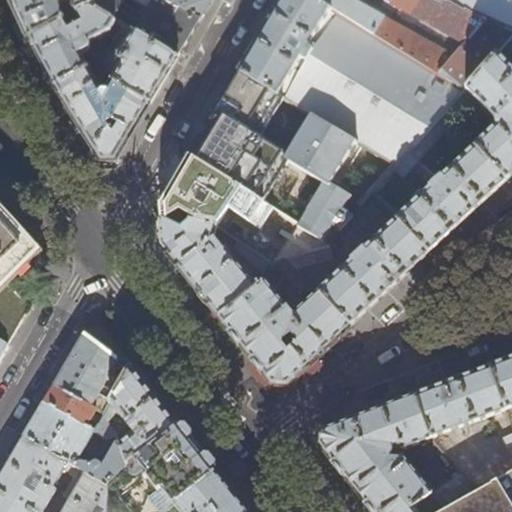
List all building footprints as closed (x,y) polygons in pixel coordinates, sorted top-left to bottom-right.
[(90,8),(95,0),(10,0),(18,16),(29,39),(90,8)] [(194,29),(199,19),(166,0),(153,0),(141,21),(123,11),(129,0),(95,0),(90,8),(115,22),(123,27),(177,58),(187,40),(194,29)] [(210,0),(166,0),(199,19),(202,15),(210,0)] [(462,91),(315,0),(279,0),(264,27),(238,70),(282,97),(312,115),(356,142),(371,152),(394,166),(406,153),(462,91)] [(448,0),(315,0),(462,91),(495,53),(511,34),(511,30),(479,12),(470,9),(448,0)] [(448,0),(470,9),(474,0),(448,0)] [(511,0),(474,0),(470,9),(479,12),(511,30),(511,0)] [(102,63),(106,56),(97,51),(90,54),(88,51),(91,47),(91,45),(91,43),(90,40),(110,31),(115,22),(90,8),(29,39),(41,63),(55,87),(102,63)] [(153,99),(177,58),(123,27),(119,34),(130,39),(118,60),(123,62),(120,67),(116,65),(109,78),(111,81),(149,105),(153,99)] [(473,98),(495,121),(496,128),(473,148),(506,181),(511,175),(511,70),(495,53),(462,91),(406,153),(415,160),(473,98)] [(133,132),(149,105),(111,81),(109,78),(102,63),(55,87),(70,113),(101,163),(116,163),(133,132)] [(258,135),(282,97),(238,70),(203,131),(187,157),(222,179),(262,203),(287,161),(324,184),(325,182),(285,158),(288,154),(258,135)] [(329,185),(356,142),(312,115),(288,154),(285,158),(325,182),(329,185)] [(394,222),(425,256),(466,218),(506,181),(473,148),(422,196),(419,192),(413,197),(417,201),(394,222)] [(362,205),(394,166),(371,152),(338,191),(348,196),(362,205)] [(262,203),(187,157),(171,185),(158,207),(160,220),(166,218),(179,213),(192,221),(190,225),(217,229),(230,213),(262,230),(274,209),(262,203)] [(324,184),(299,225),(321,239),(331,224),(340,230),(353,215),(341,208),(348,196),(338,191),(329,185),(325,182),(324,184)] [(0,341),(8,346),(15,332),(27,312),(30,308),(5,284),(37,252),(27,240),(0,210),(0,341)] [(184,273),(247,353),(272,384),(287,385),(347,329),(315,294),(291,316),(263,281),(254,288),(225,253),(227,251),(222,246),(219,249),(213,242),(217,229),(190,225),(182,230),(166,223),(166,218),(160,220),(160,227),(162,246),(184,273)] [(425,256),(394,222),(343,269),(340,265),(334,270),(337,274),(315,294),(347,329),(389,290),(425,256)] [(240,256),(266,273),(270,264),(244,248),(240,256)] [(273,264),(302,293),(311,285),(287,260),(273,264)] [(108,376),(117,362),(127,373),(128,371),(132,368),(101,329),(86,331),(67,363),(54,385),(89,406),(105,381),(110,383),(112,379),(108,376)] [(511,357),(439,386),(396,403),(368,414),(324,431),(321,445),(351,483),(374,511),(442,511),(477,493),(434,441),(425,448),(448,477),(453,475),(455,478),(431,491),(401,455),(392,454),(394,447),(402,448),(405,447),(511,405),(511,357)] [(162,405),(132,368),(128,371),(127,373),(127,374),(96,424),(95,425),(92,431),(92,432),(103,438),(104,438),(114,435),(115,435),(108,425),(115,415),(132,436),(118,447),(125,467),(178,425),(162,405)] [(75,462),(92,432),(92,431),(95,425),(96,424),(87,419),(94,409),(89,406),(54,385),(34,419),(23,438),(79,470),(86,474),(105,486),(106,483),(125,467),(118,447),(114,435),(104,438),(103,438),(103,439),(113,444),(100,467),(93,464),(89,465),(88,464),(75,462)] [(166,511),(175,506),(215,472),(182,430),(178,425),(125,467),(106,483),(105,486),(104,511),(166,511)] [(486,487),(511,472),(511,431),(502,436),(511,460),(480,478),(486,487)] [(0,511),(41,511),(54,492),(52,490),(64,467),(77,474),(79,470),(23,438),(7,465),(0,477),(0,511)] [(246,511),(233,496),(215,472),(175,506),(179,511),(246,511)] [(511,511),(511,472),(486,487),(477,493),(442,511),(511,511)] [(104,511),(105,486),(86,474),(62,511),(104,511)]
